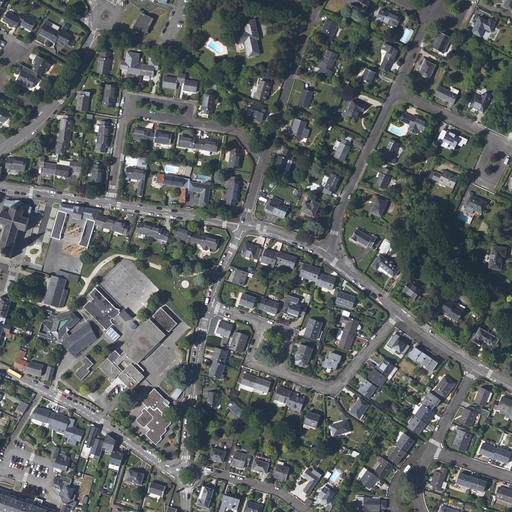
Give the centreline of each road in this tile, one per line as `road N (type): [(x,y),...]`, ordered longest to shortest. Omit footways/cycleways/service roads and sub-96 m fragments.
road 1 (residential): [(178,472),(0,367)]
road 2 (residential): [(324,254),(395,91)]
road 3 (residential): [(262,158),(320,0)]
road 4 (residential): [(208,304),(185,466)]
road 5 (residential): [(399,313),(330,392),(278,374)]
road 6 (residential): [(109,204),(242,226)]
road 7 (residential): [(307,511),(279,491),(195,472)]
